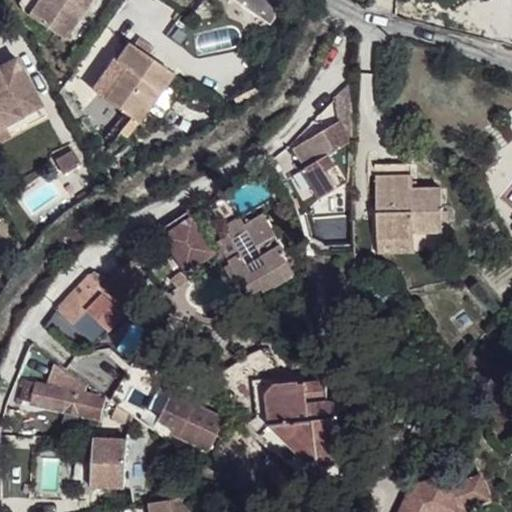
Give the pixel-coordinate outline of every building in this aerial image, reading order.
[(39,0),(29,15),(65,39),(91,0),(39,0)] [(230,0),(271,22),(283,0),(230,0)] [(144,111),(170,74),(153,62),(159,54),(138,40),(132,48),(126,44),(114,61),(117,64),(126,70),(104,102),(135,123),(144,111)] [(14,59),(0,65),(0,126),(3,125),(39,106),(14,59)] [(126,70),(117,64),(96,97),(104,102),(126,70)] [(293,149),(304,168),(301,169),(319,199),(337,189),(348,182),(349,143),(352,141),(352,81),(334,98),(338,124),(293,149)] [(144,111),(135,123),(149,131),(157,120),(144,111)] [(0,141),(9,137),(3,125),(0,126),(0,141)] [(71,152),(54,161),(61,175),(78,166),(71,152)] [(412,236),(440,235),(439,190),(410,191),(409,167),(375,167),(376,238),(412,236)] [(251,274),(262,294),(295,274),(284,255),(286,254),(275,235),(262,216),(245,225),(241,216),(275,195),(263,174),(214,204),(225,224),(220,227),(225,237),(215,242),(229,260),(241,280),(251,274)] [(190,262),(207,251),(190,226),(174,236),(190,262)] [(412,236),(376,238),(376,252),(412,251),(412,236)] [(112,286),(130,304),(153,281),(136,263),(112,286)] [(87,279),(73,295),(110,330),(124,315),(87,279)] [(394,299),(381,282),(374,289),(388,305),(394,299)] [(116,369),(100,393),(113,403),(131,378),(116,369)] [(94,417),(98,398),(25,379),(19,399),(65,410),(94,417)] [(276,385),(266,396),(268,426),(308,465),(342,461),(333,401),(326,402),(322,379),(276,385)] [(222,419),(188,402),(190,398),(175,390),(169,401),(159,420),(174,427),(172,430),(209,447),(222,419)] [(149,415),(159,420),(169,401),(157,393),(149,415)] [(101,478),(145,469),(136,425),(139,420),(123,409),(116,420),(127,427),(92,434),(101,478)] [(395,453),(391,511),(451,511),(451,510),(473,503),(476,511),(486,511),(507,505),(502,490),(478,498),(472,500),(463,454),(487,446),(480,424),(432,441),(395,453)] [(396,440),(395,453),(432,441),(429,429),(396,440)] [(367,461),(366,440),(359,440),(359,460),(367,461)] [(186,511),(184,495),(149,500),(151,511),(186,511)]
